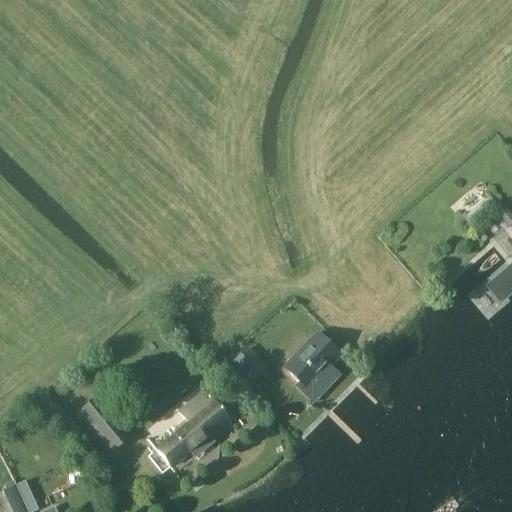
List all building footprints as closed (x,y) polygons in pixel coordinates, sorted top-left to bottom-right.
[(462,216),(485,243),(489,239),(473,219),(491,204),(510,227),(511,225),(511,219),(490,193),(485,197),(487,200),(469,215),(467,213),(462,216)] [(511,257),(469,292),(489,316),(511,297),(511,257)] [(281,370),(306,394),(342,357),(316,333),(281,370)] [(155,450),(153,451),(171,471),(189,455),(194,461),(215,445),(210,438),(229,422),(205,391),(176,413),(186,425),(171,436),(169,433),(152,446),(155,450)] [(93,400),(88,405),(75,414),(106,455),(125,442),(93,400)] [(4,487),(6,491),(16,486),(14,482),(4,487)] [(25,482),(16,486),(20,493),(28,511),(35,511),(38,511),(25,482)] [(28,511),(20,493),(16,486),(6,491),(15,511),(28,511)]
